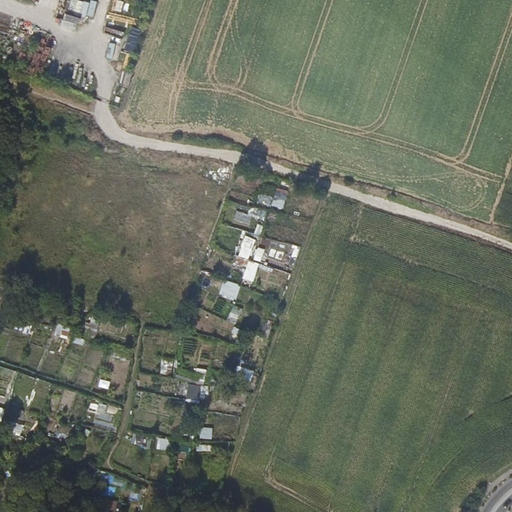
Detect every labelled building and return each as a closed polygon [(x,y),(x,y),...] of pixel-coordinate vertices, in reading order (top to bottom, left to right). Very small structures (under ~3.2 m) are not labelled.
[(134,53),(141,32),(132,29),(125,50),(134,53)] [(263,265),(258,276),(284,288),(289,276),(263,265)] [(254,279),(250,289),(269,297),(273,286),(254,279)] [(235,325),(241,309),(232,306),(227,322),(235,325)] [(2,431),(20,436),(23,426),(4,422),(2,431)] [(211,438),(212,430),(201,429),(201,438),(211,438)] [(156,450),(171,452),(173,441),(158,439),(156,450)] [(107,501),(106,511),(115,511),(116,502),(107,501)]
